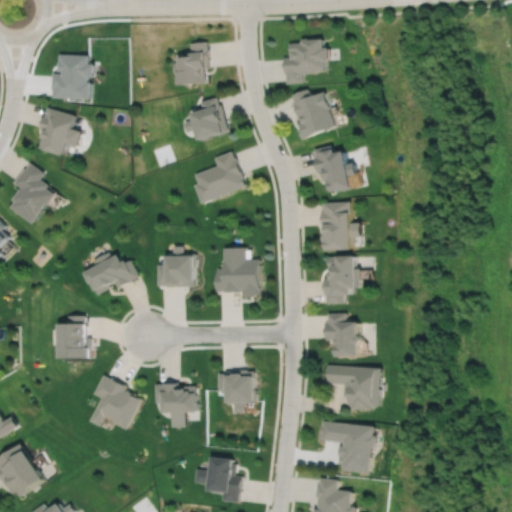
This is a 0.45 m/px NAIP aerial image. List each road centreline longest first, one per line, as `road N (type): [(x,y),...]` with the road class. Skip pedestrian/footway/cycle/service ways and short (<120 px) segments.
road 1 (residential): [(248,5),(252,80),(287,190),(293,352),(278,511)]
road 2 (residential): [(107,5),(341,0)]
road 3 (residential): [(292,332),(147,334)]
